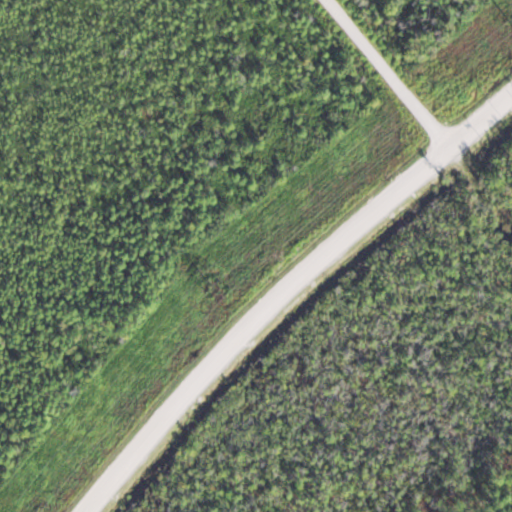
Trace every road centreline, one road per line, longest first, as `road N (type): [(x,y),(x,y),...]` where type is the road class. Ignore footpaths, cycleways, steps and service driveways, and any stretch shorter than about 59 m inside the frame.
road 1 (residential): [(85,511),(309,269),(511,94)]
road 2 (track): [(453,145),(328,0)]
